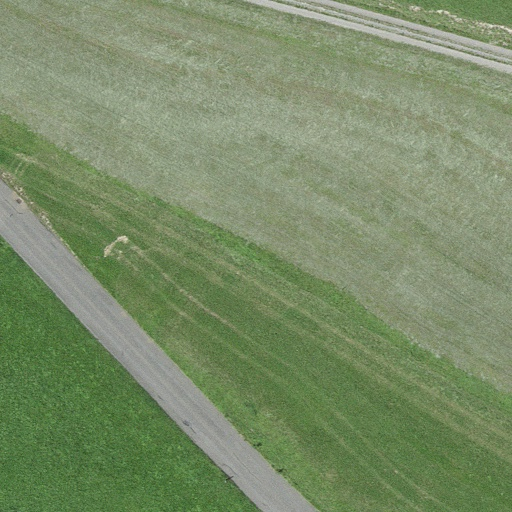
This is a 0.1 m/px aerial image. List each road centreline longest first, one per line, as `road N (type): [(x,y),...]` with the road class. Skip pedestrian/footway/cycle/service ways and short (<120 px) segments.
road 1 (tertiary): [(0,209),(286,511)]
road 2 (track): [(288,0),(511,57)]
